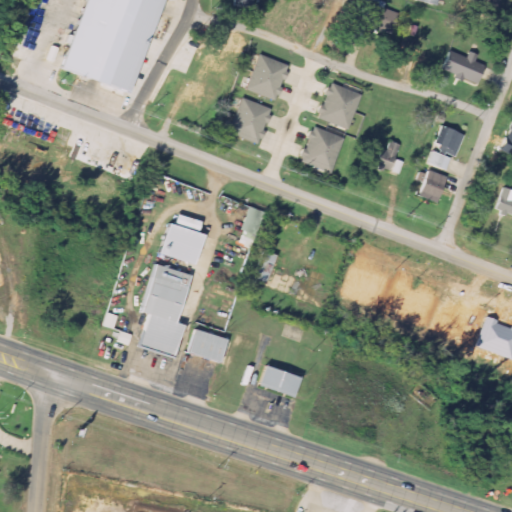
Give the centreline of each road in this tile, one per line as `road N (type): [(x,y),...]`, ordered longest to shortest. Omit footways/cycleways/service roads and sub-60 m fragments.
road 1 (residential): [(0,78),(511,277)]
road 2 (trunk): [(454,511),(32,367)]
road 3 (residential): [(189,11),(491,116)]
road 4 (residential): [(441,250),(511,63)]
road 5 (residential): [(126,127),(192,0)]
road 6 (residential): [(35,511),(47,373)]
